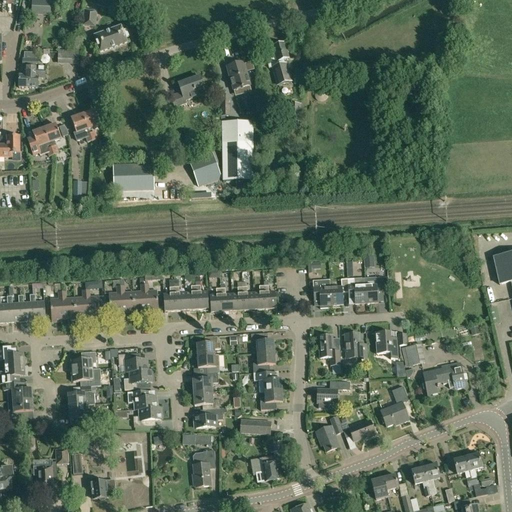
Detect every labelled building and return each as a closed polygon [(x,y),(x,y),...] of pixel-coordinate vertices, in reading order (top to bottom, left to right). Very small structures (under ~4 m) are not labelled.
[(31,15),(35,16),(50,16),(51,4),(52,4),(52,0),(43,0),(32,0),(31,15)] [(0,3),(0,11),(14,12),(14,4),(0,3)] [(96,12),(84,11),(83,26),(95,27),(96,12)] [(121,27),(94,36),(100,53),(127,43),(125,38),(128,37),(126,30),(123,32),(121,27)] [(283,60),(288,59),(284,44),(272,47),(275,56),(266,59),(269,69),(273,68),(278,86),(290,82),(283,60)] [(59,51),(59,55),(50,54),(50,56),(78,60),(78,52),(59,51)] [(18,88),(29,89),(30,79),(30,76),(31,76),(31,68),(32,66),(33,66),(33,61),(25,61),(25,68),(24,68),(24,76),(19,76),(18,88)] [(37,89),(38,79),(45,80),(45,69),(37,68),(37,61),(33,61),(33,66),(32,66),(31,68),(31,76),(30,76),(30,79),(29,89),(37,89)] [(250,87),(243,63),(227,68),(233,91),(250,87)] [(205,94),(199,77),(178,85),(181,94),(171,97),(175,108),(186,104),(185,102),(205,94)] [(221,116),(231,115),(230,101),(220,102),(221,116)] [(288,122),(302,122),(302,118),(302,109),(301,109),(301,104),(288,104),(288,122)] [(94,111),(82,115),(88,130),(99,125),(94,111)] [(89,134),(88,130),(82,115),(71,120),(75,133),(74,134),(76,141),(85,138),(87,144),(92,142),(89,134)] [(254,122),(223,123),(222,183),(254,183),(254,122)] [(56,125),(44,129),(49,144),(53,156),(58,154),(54,142),(61,139),(56,125)] [(32,133),(34,138),(28,141),(33,156),(39,154),(40,156),(47,154),(48,157),(53,156),(49,144),(44,129),(32,133)] [(20,154),(19,137),(7,137),(7,147),(0,146),(0,158),(12,158),(12,154),(20,154)] [(221,180),(211,151),(188,159),(198,188),(221,180)] [(141,153),(141,164),(153,164),(153,152),(141,153)] [(154,191),(153,164),(141,164),(113,165),(114,192),(154,191)] [(6,176),(6,187),(14,187),(15,176),(6,176)] [(73,183),(73,202),(87,201),(88,183),(73,183)] [(19,201),(20,209),(31,208),(31,201),(19,201)] [(511,253),(493,258),(499,286),(511,283),(511,286),(511,253)] [(364,256),(365,265),(374,265),(374,256),(364,256)] [(376,291),(382,291),(381,278),(375,278),(375,286),(366,286),(364,286),(366,304),(377,304),(376,291)] [(354,305),(366,304),(364,286),(366,286),(365,279),(354,280),(353,280),(347,280),(348,293),(353,293),(354,305)] [(119,280),(115,280),(115,286),(116,288),(117,294),(108,295),(110,317),(115,317),(115,315),(122,314),(120,287),(119,280)] [(120,280),(120,287),(122,314),(129,314),(129,316),(134,316),(132,293),(124,294),(124,287),(124,280),(120,280)] [(175,313),(186,312),(185,294),(179,295),(178,288),(179,288),(179,280),(174,281),(175,313)] [(341,288),(330,289),(331,307),(342,306),(342,293),(348,293),(347,280),(340,281),(341,288)] [(164,313),(175,313),(174,281),(169,281),(170,289),(169,289),(170,295),(163,296),(164,313)] [(331,307),(330,289),(329,281),(318,282),(312,282),(313,295),(319,295),(319,303),(320,307),(320,310),(329,309),(328,307),(331,307)] [(85,282),(85,291),(90,290),(93,286),(93,282),(85,282)] [(233,313),(243,312),(242,288),(243,288),(242,283),(237,283),(238,288),(237,288),(237,295),(231,295),(233,313)] [(141,293),(132,293),(134,316),(139,315),(139,313),(146,313),(144,286),(140,286),(141,293)] [(148,286),(145,286),(144,286),(146,313),(153,312),(153,314),(158,314),(157,292),(148,292),(148,286)] [(268,286),(263,287),(265,311),(276,310),(275,293),(268,293),(268,286)] [(191,294),(185,294),(186,312),(196,311),(195,287),(191,287),(191,294)] [(208,311),(207,293),(200,293),(200,287),(195,287),(196,311),(208,311)] [(259,294),(253,294),(254,312),(265,311),(263,287),(259,287),(259,294)] [(246,288),(243,288),(242,288),(243,312),(254,312),(253,294),(247,294),(246,288)] [(209,297),(211,314),(222,314),(220,289),(215,290),(216,296),(209,297)] [(225,289),(220,289),(222,314),(233,313),(231,295),(225,296),(225,289)] [(82,299),(74,299),(76,322),(80,321),(80,319),(87,319),(85,292),(82,292),(82,299)] [(89,292),(85,292),(87,319),(94,318),(95,320),(100,320),(98,298),(90,298),(89,292)] [(56,321),(64,320),(62,293),(58,294),(58,300),(50,301),(51,323),(57,323),(56,321)] [(65,293),(62,293),(64,320),(71,320),(71,322),(76,322),(74,299),(66,300),(65,293)] [(35,296),(32,296),(30,296),(30,304),(32,304),(33,322),(45,321),(44,303),(35,303),(35,296)] [(22,323),(33,322),(32,304),(30,304),(24,304),(23,297),(18,297),(19,305),(21,304),(22,323)] [(9,305),(7,305),(1,306),(0,298),(0,324),(11,324),(9,305)] [(11,324),(22,323),(21,304),(19,305),(12,305),(12,298),(7,298),(7,305),(9,305),(11,324)] [(476,323),(474,324),(470,325),(471,329),(470,329),(472,336),(479,334),(478,327),(477,327),(476,323)] [(397,338),(390,339),(389,333),(375,334),(377,355),(390,354),(391,361),(398,360),(397,345),(397,338)] [(407,346),(407,334),(398,335),(399,346),(407,346)] [(273,342),(258,343),(258,335),(250,336),(251,350),(256,350),(256,355),(274,354),(273,342)] [(361,359),(361,361),(361,366),(368,366),(367,360),(366,346),(360,346),(360,342),(358,342),(357,335),(344,336),(346,359),(361,359)] [(341,366),(341,362),(340,351),(339,339),(332,339),(332,336),(318,337),(319,360),(330,359),(330,367),(334,367),(341,366)] [(220,343),(217,344),(217,338),(204,339),(204,345),(196,345),(197,357),(214,356),(214,350),(221,350),(220,343)] [(436,352),(432,345),(426,349),(430,355),(436,352)] [(423,365),(419,346),(404,349),(408,368),(423,365)] [(0,362),(4,363),(4,367),(24,366),(23,355),(18,355),(18,348),(0,349),(0,362)] [(71,361),(72,372),(92,371),(92,365),(96,365),(95,354),(91,354),(91,360),(71,361)] [(252,361),(253,375),(258,374),(260,374),(260,367),(274,366),(274,354),(256,355),(257,361),(252,361)] [(126,374),(130,373),(146,372),(146,361),(131,362),(130,356),(118,356),(119,367),(126,367),(126,374)] [(206,369),(206,375),(219,374),(219,368),(221,368),(220,362),(215,363),(214,356),(197,357),(198,370),(206,369)] [(443,359),(435,360),(436,367),(444,366),(443,359)] [(462,386),(464,386),(459,365),(448,367),(451,381),(447,382),(448,384),(447,384),(448,389),(455,388),(456,390),(463,388),(462,386)] [(0,372),(0,385),(13,385),(12,378),(25,377),(24,366),(4,367),(4,372),(0,372)] [(431,400),(430,395),(438,394),(436,384),(442,383),(442,385),(447,384),(448,384),(447,382),(451,381),(448,367),(441,369),(442,370),(422,374),(427,396),(428,400),(431,400)] [(89,382),(90,388),(91,388),(100,387),(105,387),(104,380),(100,381),(100,377),(92,377),(92,371),(72,372),(73,383),(89,382)] [(136,384),(151,383),(151,372),(146,372),(130,373),(131,380),(124,381),(124,391),(137,390),(136,384)] [(192,381),(193,394),(212,393),(211,385),(218,384),(217,375),(219,374),(206,375),(204,375),(204,380),(192,381)] [(254,382),(258,382),(259,388),(263,388),(264,393),(281,392),(280,380),(265,381),(265,374),(260,374),(258,374),(253,375),(254,375),(254,382)] [(318,390),(318,391),(316,391),(315,399),(317,399),(317,404),(319,404),(319,409),(329,410),(329,405),(338,405),(338,391),(344,391),(344,383),(330,383),(330,391),(318,390)] [(13,385),(0,385),(6,385),(6,392),(7,392),(8,403),(32,401),(31,390),(23,391),(22,384),(13,385)] [(91,388),(100,387),(91,388),(90,388),(80,389),(81,395),(68,396),(68,408),(95,406),(94,394),(92,394),(91,388)] [(409,422),(402,403),(402,402),(408,400),(404,388),(392,392),(397,405),(380,412),(387,428),(395,425),(396,427),(409,422)] [(282,403),(281,392),(264,393),(264,399),(259,399),(260,411),(266,411),(266,404),(282,403)] [(156,409),(155,398),(140,399),(140,393),(127,394),(128,404),(135,404),(136,411),(140,411),(140,410),(156,409)] [(206,406),(206,411),(209,411),(219,410),(219,401),(212,401),(212,393),(193,394),(194,407),(206,406)] [(9,414),(8,414),(8,420),(25,421),(28,421),(28,414),(28,413),(33,413),(32,401),(8,403),(9,414)] [(85,414),(85,407),(95,407),(95,406),(68,408),(69,420),(82,419),(83,426),(94,427),(93,413),(85,414)] [(161,421),(160,409),(156,409),(140,410),(140,411),(140,417),(133,418),(133,429),(146,428),(146,422),(161,421)] [(222,410),(219,410),(209,411),(210,417),(195,418),(195,430),(216,428),(215,421),(222,421),(222,410)] [(340,448),(335,436),(343,433),(337,418),(330,420),(332,427),(317,433),(320,444),(323,443),(327,453),(340,448)] [(270,436),(270,423),(241,421),(240,434),(270,436)] [(341,425),(342,428),(346,440),(352,438),(354,443),(375,435),(370,421),(349,430),(347,425),(346,423),(341,425)] [(213,437),(195,436),(191,436),(191,445),(211,446),(211,443),(213,443),(213,437)] [(162,445),(161,437),(153,439),(154,446),(162,445)] [(278,453),(276,444),(269,445),(271,454),(278,453)] [(57,483),(56,467),(69,467),(68,452),(56,452),(56,463),(52,463),(52,467),(34,467),(34,476),(37,476),(38,493),(54,492),(54,483),(57,483)] [(203,453),(204,454),(195,455),(194,457),(195,466),(194,466),(195,476),(192,476),(193,488),(196,487),(196,488),(211,487),(209,470),(215,469),(213,452),(203,453)] [(478,456),(466,459),(469,472),(482,469),(481,467),(478,456)] [(258,484),(266,482),(279,480),(276,464),(275,464),(274,457),(262,459),(264,466),(263,466),(264,473),(257,474),(258,484)] [(72,459),(74,478),(83,477),(81,458),(72,459)] [(457,475),(469,472),(466,459),(454,462),(457,475)] [(436,466),(424,469),(431,497),(437,495),(433,481),(439,479),(436,466)] [(10,480),(13,479),(12,469),(10,469),(9,468),(5,468),(4,470),(0,470),(1,475),(0,474),(0,498),(1,498),(0,493),(12,491),(10,480)] [(415,485),(422,483),(424,490),(426,498),(431,497),(424,469),(411,471),(415,485)] [(349,482),(356,497),(368,491),(361,476),(349,482)] [(395,476),(383,479),(386,491),(398,488),(395,476)] [(488,496),(486,489),(481,490),(479,484),(478,484),(476,476),(470,477),(473,486),(474,486),(476,498),(488,496)] [(107,490),(107,482),(98,483),(97,479),(91,479),(92,484),(90,484),(91,498),(93,498),(93,500),(99,500),(100,501),(104,501),(106,499),(106,490),(107,490)] [(388,501),(387,499),(388,499),(386,491),(383,479),(371,482),(376,502),(383,500),(384,502),(388,501)] [(445,491),(448,504),(455,502),(452,490),(445,491)] [(135,496),(127,496),(126,508),(135,508),(135,496)] [(410,501),(409,496),(402,498),(405,511),(412,511),(410,501)] [(417,499),(410,501),(412,511),(416,511),(420,511),(417,499)] [(462,510),(462,511),(478,511),(477,506),(469,508),(468,501),(455,504),(457,511),(462,510)]
